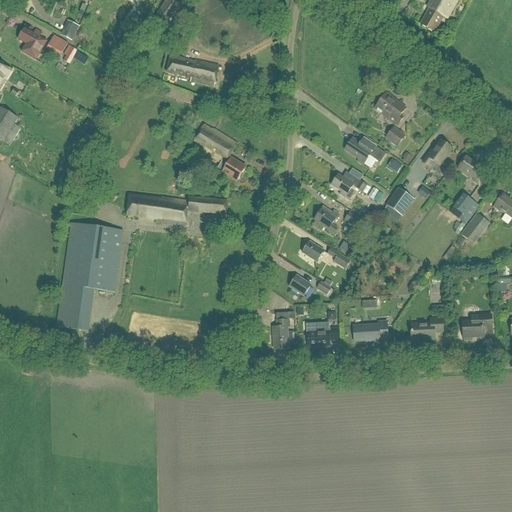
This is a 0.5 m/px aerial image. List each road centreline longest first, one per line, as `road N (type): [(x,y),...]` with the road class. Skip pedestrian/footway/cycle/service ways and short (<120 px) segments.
road 1 (unclassified): [(222,383),(281,207),(298,0)]
road 2 (unclassified): [(222,383),(511,366)]
road 3 (tertiary): [(511,143),(321,0)]
road 4 (unclassified): [(0,345),(222,383)]
